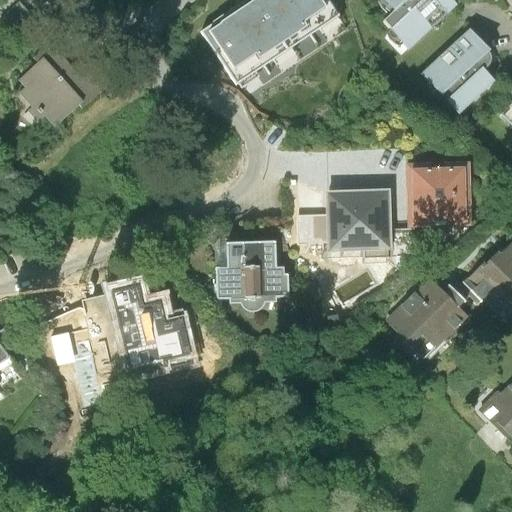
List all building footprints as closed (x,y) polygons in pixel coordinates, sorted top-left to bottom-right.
[(33,0),(16,14),(12,8),(0,17),(0,38),(54,24),(33,0)] [(0,0),(0,17),(12,8),(5,0),(0,0)] [(328,0),(247,0),(200,30),(236,90),(343,24),(328,0)] [(382,0),(394,12),(383,23),(408,50),(455,7),(448,0),(382,0)] [(494,60),(469,32),(420,76),(456,116),(492,83),(482,71),(494,60)] [(80,39),(35,76),(41,83),(34,89),(46,104),(42,107),(53,120),(62,112),(70,122),(95,102),(98,105),(119,87),(80,39)] [(511,84),(503,93),(511,102),(511,84)] [(511,103),(500,116),(511,127),(511,103)] [(477,162),(418,164),(420,224),(479,221),(477,162)] [(402,190),(339,190),(339,249),(403,248),(402,190)] [(287,240),(240,241),(240,265),(229,265),(229,294),(242,294),(242,298),(252,298),(254,302),(257,305),(260,307),(264,308),(267,308),(271,306),(274,304),(276,302),(277,298),(288,297),(288,293),(301,293),(300,270),(296,271),(296,264),(288,264),(287,240)] [(489,264),(475,277),(455,297),(438,279),(396,318),(430,354),(472,315),(492,295),(511,314),(511,249),(493,268),(489,264)] [(201,332),(142,285),(116,318),(175,365),(201,332)] [(15,324),(5,331),(19,353),(29,346),(15,324)] [(5,331),(0,334),(0,364),(19,353),(5,331)] [(0,390),(10,385),(0,368),(0,390)] [(511,389),(510,388),(492,405),(511,426),(511,389)]
